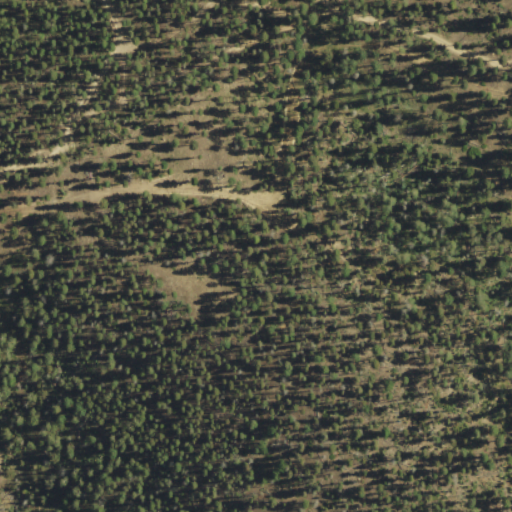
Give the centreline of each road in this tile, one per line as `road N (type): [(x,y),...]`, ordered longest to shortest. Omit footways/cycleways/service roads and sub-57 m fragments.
road 1 (track): [(0,225),(71,172),(352,257),(464,375),(511,443)]
road 2 (track): [(438,0),(172,50),(71,172)]
